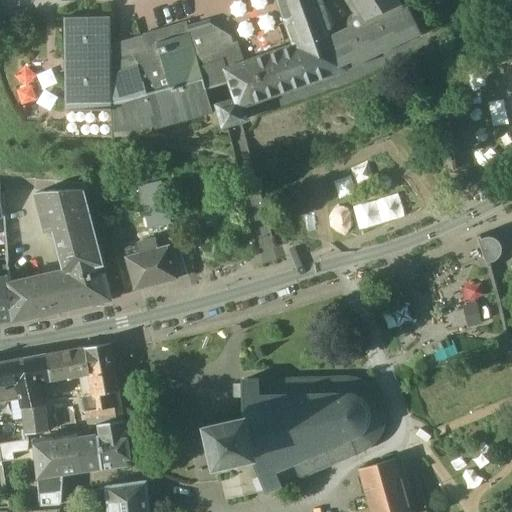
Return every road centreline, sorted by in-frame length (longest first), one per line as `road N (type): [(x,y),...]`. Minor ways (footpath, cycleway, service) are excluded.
road 1 (tertiary): [(122,322),(387,249),(511,192)]
road 2 (residential): [(66,511),(71,488),(84,481),(146,472),(122,322)]
road 3 (tertiary): [(0,348),(122,322)]
